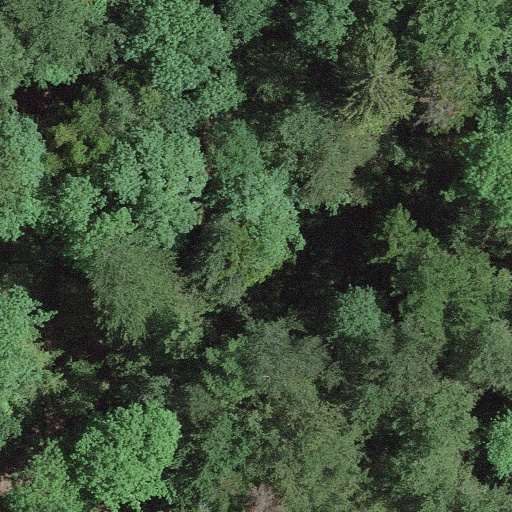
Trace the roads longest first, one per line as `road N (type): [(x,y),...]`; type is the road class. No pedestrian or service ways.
road 1 (track): [(2,511),(250,85),(310,0)]
road 2 (track): [(139,0),(0,133)]
